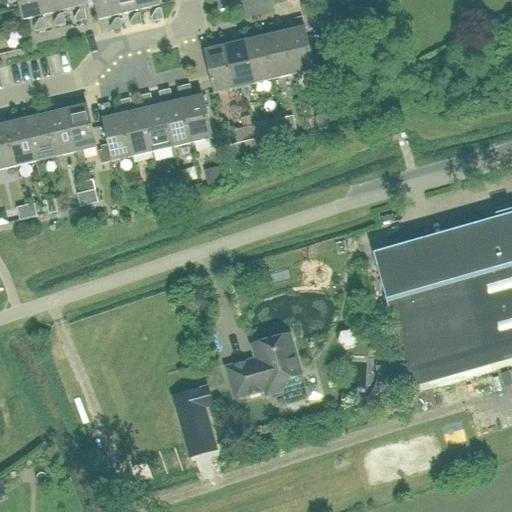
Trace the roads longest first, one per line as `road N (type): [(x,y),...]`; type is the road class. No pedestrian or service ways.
road 1 (unclassified): [(0,317),(511,158)]
road 2 (residential): [(0,98),(78,81),(126,44),(181,29),(188,0)]
